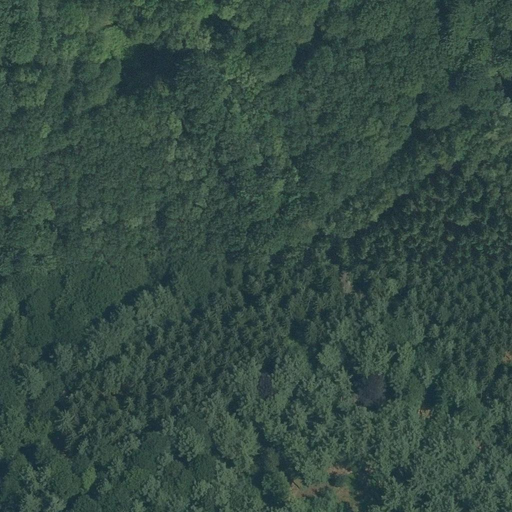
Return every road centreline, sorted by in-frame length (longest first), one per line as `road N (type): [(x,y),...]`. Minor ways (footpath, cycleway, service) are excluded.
road 1 (track): [(0,393),(282,228)]
road 2 (track): [(282,228),(511,60)]
road 3 (track): [(0,371),(93,511)]
